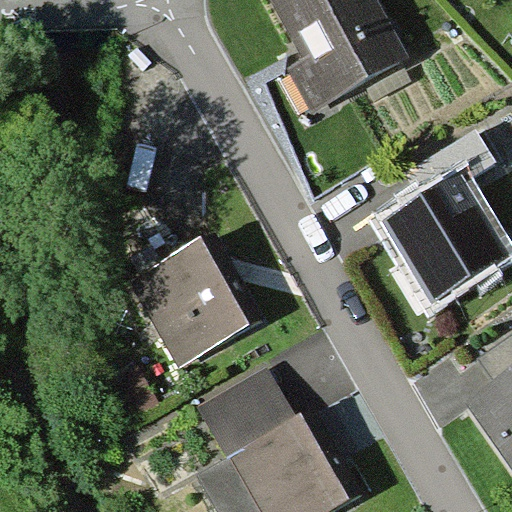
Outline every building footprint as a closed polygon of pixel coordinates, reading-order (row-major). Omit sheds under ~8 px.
[(378,0),(271,0),(303,58),(286,67),(311,112),(411,58),(378,0)] [(476,128),(409,168),(424,193),(468,166),(474,177),(497,163),(476,128)] [(511,238),(474,177),(468,166),(424,193),(381,219),(434,305),(511,257),(511,238)] [(215,231),(128,281),(179,369),(266,319),(215,231)] [(511,367),(511,335),(478,360),(493,381),(511,367)] [(297,417),(268,367),(198,406),(227,457),(297,417)] [(511,367),(493,381),(465,400),(511,467),(511,367)] [(227,457),(196,473),(217,511),(332,511),(370,491),(321,404),(297,417),(227,457)]
